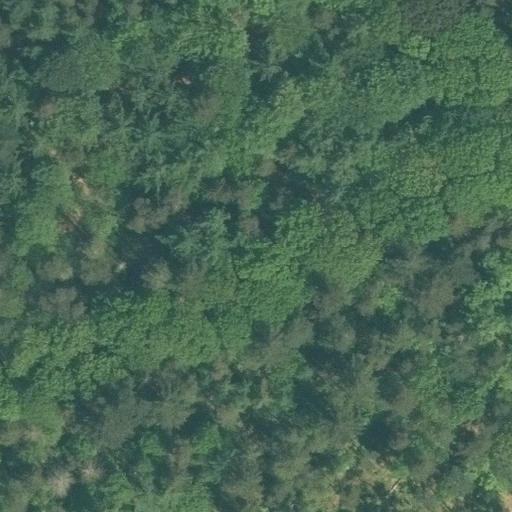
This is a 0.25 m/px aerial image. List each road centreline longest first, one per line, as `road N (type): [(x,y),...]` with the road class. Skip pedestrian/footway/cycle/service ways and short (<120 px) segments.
road 1 (track): [(511,121),(490,135),(459,84),(407,44),(0,248)]
road 2 (track): [(40,368),(220,295),(490,135)]
road 3 (track): [(0,378),(40,368),(153,440),(220,511)]
